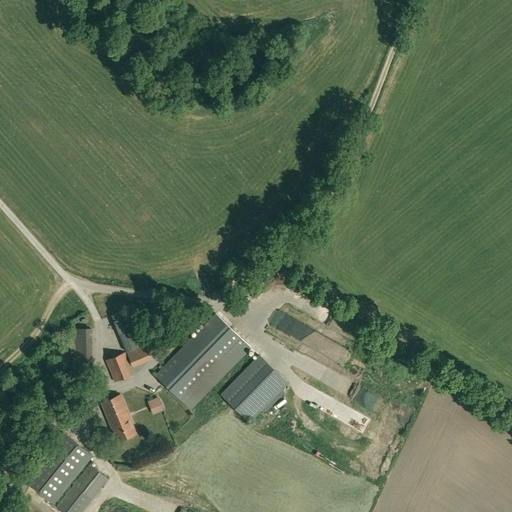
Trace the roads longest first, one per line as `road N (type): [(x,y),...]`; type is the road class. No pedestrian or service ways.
road 1 (track): [(407,0),(339,183),(220,302)]
road 2 (track): [(0,202),(97,320)]
